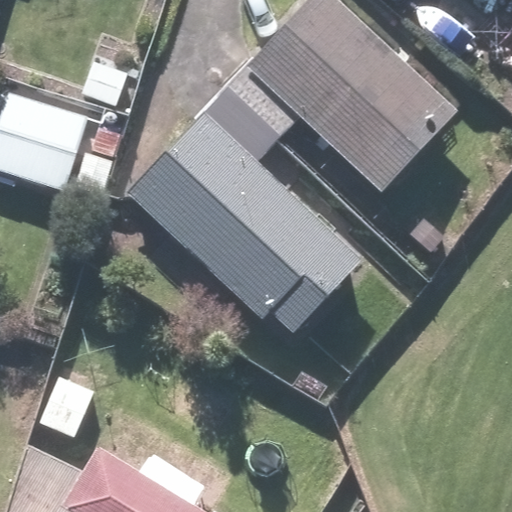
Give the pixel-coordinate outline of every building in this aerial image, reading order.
[(346,0),(308,0),(129,191),(297,341),(371,259),(264,163),(308,114),(395,192),(469,110),(346,0)] [(91,45),(74,91),(133,113),(150,67),(91,45)] [(125,125),(11,91),(0,127),(0,177),(100,207),(125,125)] [(102,393),(53,374),(32,428),(80,448),(102,393)] [(213,511),(204,507),(215,488),(155,452),(144,471),(103,447),(88,473),(36,443),(0,504),(0,511),(213,511)]
